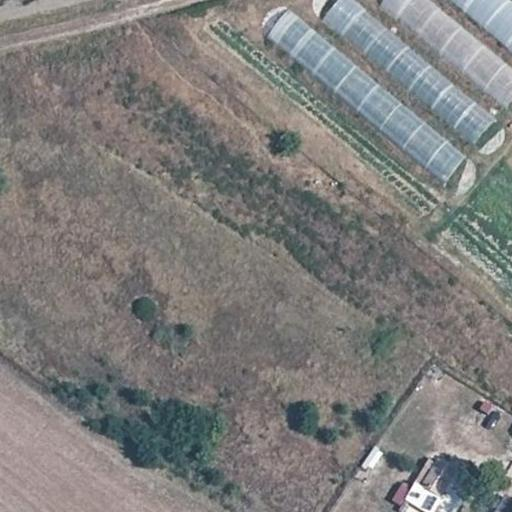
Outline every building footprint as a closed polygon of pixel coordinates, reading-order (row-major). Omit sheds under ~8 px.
[(396,45),(348,0),(338,0),(325,15),(377,64),(396,45)] [(384,0),(383,2),(396,15),(410,0),(384,0)] [(511,3),(507,0),(444,0),(511,50),(511,3)] [(287,11),(265,37),(314,77),(336,51),(287,11)] [(421,485),(443,498),(453,482),(460,470),(438,457),(421,485)] [(493,511),(511,511),(511,499),(503,495),(493,511)]
